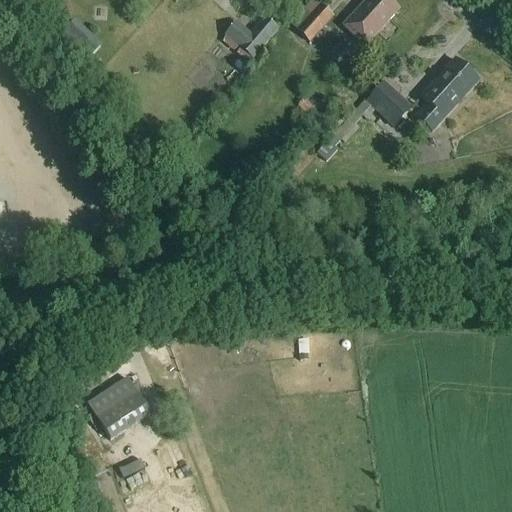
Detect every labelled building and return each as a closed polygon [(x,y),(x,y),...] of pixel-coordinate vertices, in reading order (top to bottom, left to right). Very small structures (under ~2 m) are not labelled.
[(363,50),(398,12),(385,0),(369,0),(342,30),(363,50)] [(288,29),(309,47),(332,20),(312,3),(288,29)] [(252,63),(278,32),(263,19),(250,35),(236,23),(224,38),(238,50),(237,51),(252,63)] [(101,49),(74,23),(58,41),(85,66),(101,49)] [(96,59),(89,66),(94,71),(101,63),(96,59)] [(431,134),(442,121),(477,84),(455,63),(420,101),(426,106),(414,119),(431,134)] [(394,131),(412,111),(384,85),(366,105),(364,103),(347,121),(354,127),(370,109),(394,131)] [(322,102),(311,93),(298,108),(309,117),(322,102)] [(86,409),(111,447),(151,420),(126,383),(86,409)]
